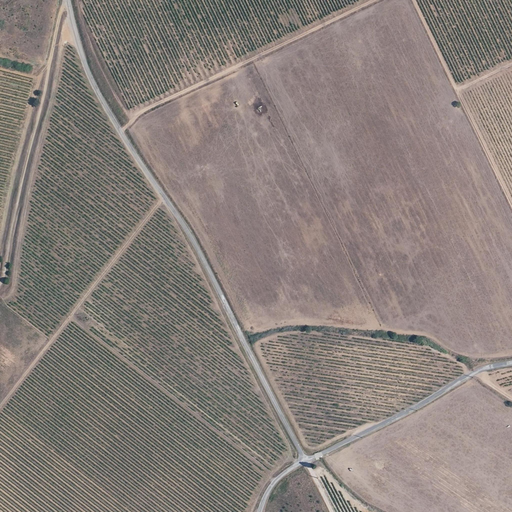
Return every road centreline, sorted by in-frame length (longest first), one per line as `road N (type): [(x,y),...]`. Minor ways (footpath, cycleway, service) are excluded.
road 1 (unclassified): [(67,0),(106,108),(189,233),(305,461)]
road 2 (track): [(0,284),(67,1)]
road 3 (track): [(121,131),(158,101),(375,0)]
road 4 (track): [(165,198),(0,407)]
road 5 (unclassified): [(305,461),(477,371),(511,362)]
road 6 (track): [(511,203),(457,89)]
